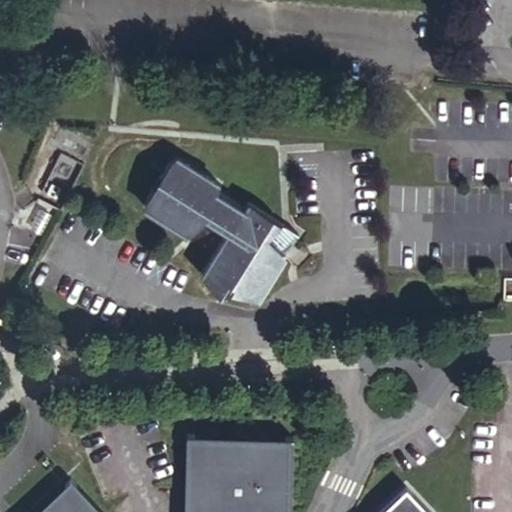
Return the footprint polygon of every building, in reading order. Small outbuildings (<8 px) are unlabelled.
[(233,235),(206,277),(225,299),(239,276),(244,278),(242,283),(264,298),(292,257),(289,253),(278,241),(289,224),(256,201),(250,209),(226,194),(227,183),(184,157),(175,164),(154,198),(153,209),(196,236),(213,222),(233,235)] [(289,253),(302,232),(289,224),(278,241),(289,253)] [(290,511),(292,432),(187,430),(185,511),(290,511)] [(105,511),(71,475),(31,511),(105,511)] [(434,511),(407,483),(374,511),(434,511)]
